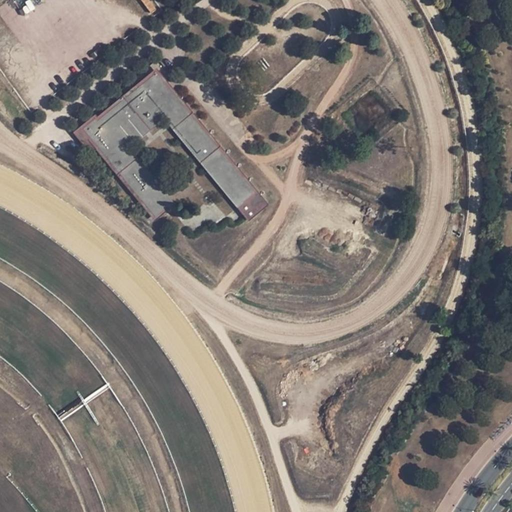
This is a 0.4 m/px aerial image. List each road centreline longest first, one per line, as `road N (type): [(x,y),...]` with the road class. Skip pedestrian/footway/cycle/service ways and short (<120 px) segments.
road 1 (unknown): [(382,0),(420,60),(434,103),(442,182),(414,266),(381,307),(353,325),(298,335),(252,327),(215,308),(165,272),(29,144)]
road 2 (track): [(219,293),(212,320),(254,392),(294,500)]
road 3 (track): [(302,138),(356,40),(347,0)]
road 4 (track): [(219,293),(288,195)]
